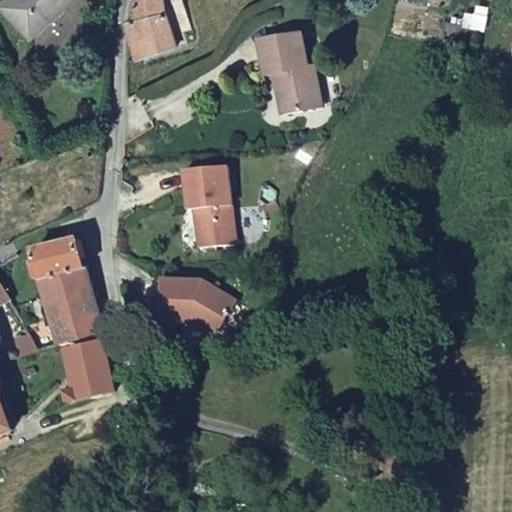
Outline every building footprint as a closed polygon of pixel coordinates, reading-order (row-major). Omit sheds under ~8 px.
[(6,0),(0,7),(0,12),(30,44),(78,0),(6,0)] [(183,0),(157,0),(133,7),(138,25),(130,29),(140,67),(193,51),(190,42),(195,40),(183,0)] [(305,42),(266,50),(271,84),(280,82),(288,123),(326,117),(317,76),(311,77),(305,42)] [(237,253),(232,175),(188,179),(191,217),(197,217),(199,255),(237,253)] [(44,287),(46,292),(90,276),(82,244),(35,259),(39,270),(33,271),(37,285),(44,287)] [(0,256),(0,274),(0,275),(24,259),(17,247),(0,256)] [(0,308),(13,304),(0,275),(0,274),(0,308)] [(46,292),(64,353),(105,340),(102,327),(90,276),(46,292)] [(206,288),(164,287),(162,328),(193,329),(204,329),(219,338),(238,309),(206,288)] [(204,329),(193,329),(211,340),(219,338),(204,329)] [(119,400),(107,348),(66,357),(74,393),(61,397),(65,413),(119,400)] [(21,366),(38,361),(33,349),(18,352),(21,366)] [(0,440),(17,435),(0,386),(0,440)]
